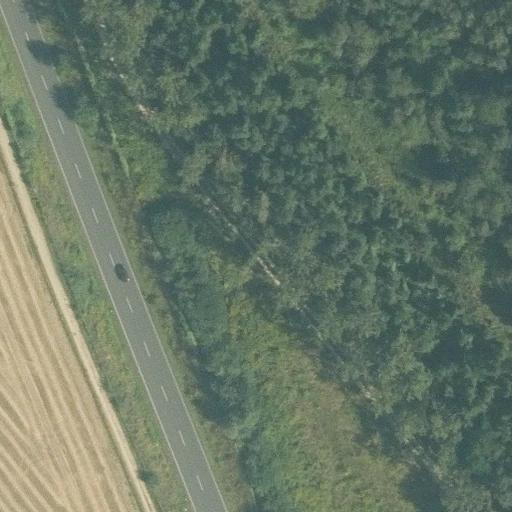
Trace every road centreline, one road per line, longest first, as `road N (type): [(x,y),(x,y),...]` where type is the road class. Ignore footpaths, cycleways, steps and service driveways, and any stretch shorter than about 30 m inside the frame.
road 1 (track): [(463,511),(173,150),(134,96),(85,0)]
road 2 (track): [(492,511),(192,132),(113,0)]
road 3 (primary): [(210,511),(11,0)]
road 4 (track): [(150,511),(0,132)]
